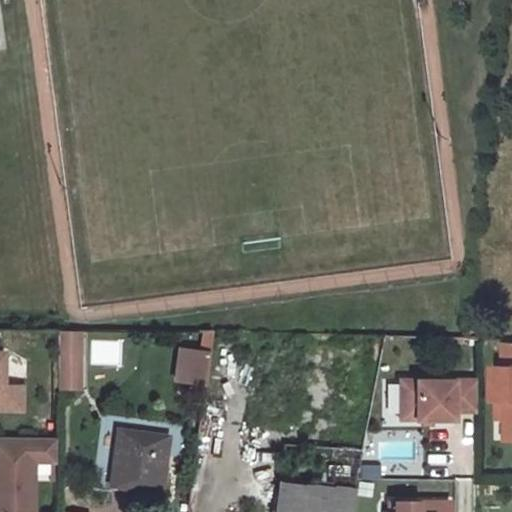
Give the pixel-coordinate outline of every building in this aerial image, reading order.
[(57,390),(84,390),(84,332),(57,331),(57,390)] [(206,387),(212,352),(179,346),(173,381),(206,387)] [(511,369),(498,369),(498,402),(502,402),(502,421),(511,421),(511,442),(511,441),(511,369)] [(480,379),(404,379),(404,418),(459,419),(459,411),(480,411),(480,379)] [(0,408),(22,409),(22,382),(1,382),(1,395),(0,395),(0,408)] [(170,433),(121,427),(112,484),(161,490),(170,433)] [(0,501),(2,501),(2,511),(35,511),(36,460),(61,460),(61,437),(0,435),(0,501)] [(278,511),(352,511),(355,499),(281,496),(278,511)]
